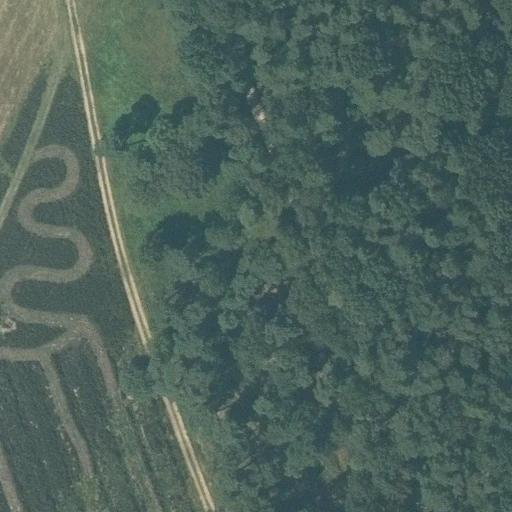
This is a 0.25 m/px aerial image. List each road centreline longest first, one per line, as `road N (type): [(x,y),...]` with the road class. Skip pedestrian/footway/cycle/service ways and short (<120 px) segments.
road 1 (track): [(420,511),(211,0)]
road 2 (track): [(69,0),(114,233),(218,511)]
